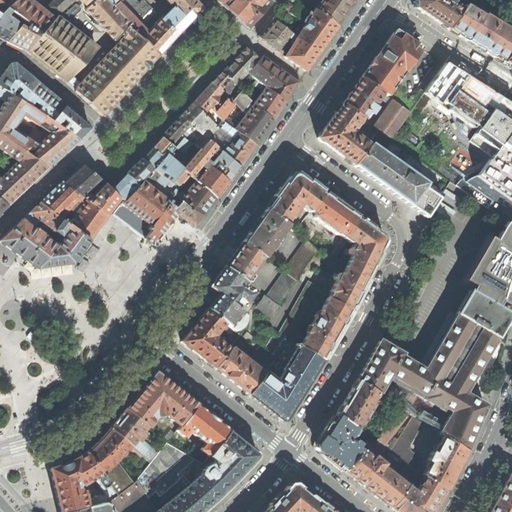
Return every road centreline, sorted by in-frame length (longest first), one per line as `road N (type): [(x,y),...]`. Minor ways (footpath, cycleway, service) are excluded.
road 1 (residential): [(289,140),(397,223),(403,244),(289,454)]
road 2 (residential): [(289,454),(129,329)]
road 3 (tertiary): [(129,329),(58,411),(0,439)]
road 4 (tertiary): [(385,6),(289,140)]
road 5 (residential): [(385,6),(511,83)]
road 6 (tertiary): [(289,140),(210,243)]
